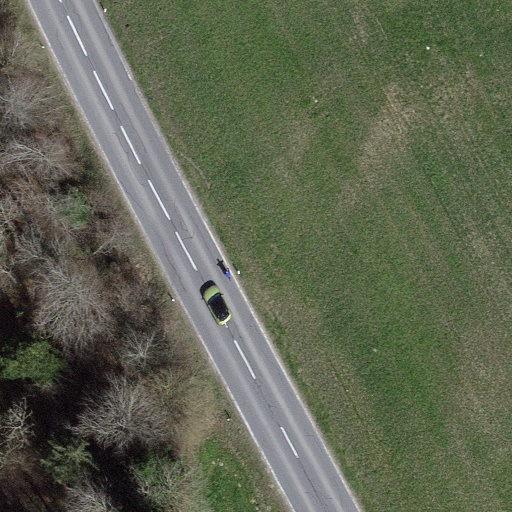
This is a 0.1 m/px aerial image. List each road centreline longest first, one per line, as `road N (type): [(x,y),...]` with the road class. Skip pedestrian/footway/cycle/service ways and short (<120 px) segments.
road 1 (tertiary): [(331,511),(233,338),(65,0)]
road 2 (track): [(223,511),(233,338)]
